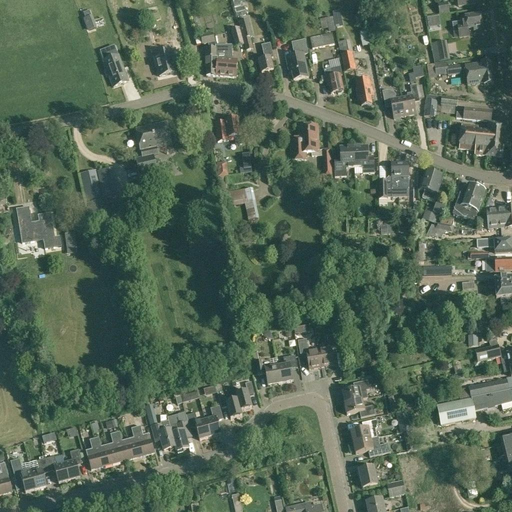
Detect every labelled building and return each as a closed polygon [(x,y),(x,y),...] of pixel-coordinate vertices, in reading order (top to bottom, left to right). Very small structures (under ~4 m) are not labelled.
[(244,0),(232,0),(236,17),(246,14),(245,8),(246,8),(244,0)] [(438,5),(439,15),(449,13),(447,3),(438,5)] [(339,11),(332,12),(335,28),(342,27),(339,11)] [(466,21),(452,23),(454,33),(459,32),(459,39),(468,37),(467,30),(474,29),(474,31),(482,30),(480,15),(465,17),(466,21)] [(91,16),(83,19),(88,31),(97,28),(92,16),(91,16)] [(335,32),(333,18),(326,19),(327,29),(329,29),(330,33),(335,32)] [(239,22),(246,52),(253,50),(251,39),(253,38),(249,20),(239,22)] [(231,31),(235,48),(244,46),(239,28),(231,31)] [(360,33),(363,47),(369,46),(366,32),(360,33)] [(310,38),(312,49),(334,45),(332,33),(310,38)] [(205,77),(216,78),(216,51),(215,46),(213,35),(202,37),(203,46),(210,45),(210,49),(207,49),(206,59),(205,77)] [(163,36),(153,38),(155,47),(165,45),(163,36)] [(304,55),(308,54),(305,41),(292,44),(295,56),(286,58),(288,68),(290,67),(293,81),(309,78),(304,55)] [(433,44),(436,61),(448,59),(445,41),(433,44)] [(259,61),(261,74),(274,71),(271,60),(273,59),(270,45),(262,46),(265,60),(259,61)] [(216,51),(216,78),(216,77),(236,78),(237,61),(232,62),(232,46),(215,46),(216,51)] [(108,64),(110,68),(106,69),(113,88),(129,82),(122,63),(121,64),(119,59),(115,47),(98,54),(103,66),(108,64)] [(159,77),(176,73),(171,52),(155,55),(159,77)] [(351,54),(341,55),(345,73),(356,71),(353,53),(351,54)] [(334,72),(343,71),(342,62),(333,63),(334,72)] [(481,65),(465,67),(467,86),(484,84),(484,85),(493,83),(490,62),(481,64),(481,65)] [(434,65),(436,77),(460,75),(459,66),(448,67),(447,63),(434,65)] [(423,68),(414,69),(415,75),(415,79),(424,77),(423,68)] [(329,86),(331,95),(344,92),(340,76),(333,78),(331,69),(324,71),(327,87),(329,86)] [(370,97),(373,96),(372,89),(370,89),(369,80),(355,82),(357,91),(356,92),(357,101),(360,100),(361,106),(371,105),(370,97)] [(413,100),(419,99),(416,85),(410,87),(411,94),(407,95),(407,97),(400,98),(404,117),(415,115),(413,100)] [(382,92),(385,105),(391,104),(391,107),(394,119),(404,117),(400,98),(396,99),(395,94),(390,95),(390,90),(382,92)] [(441,105),(456,107),(457,100),(442,98),(441,105)] [(424,117),(436,118),(437,102),(426,101),(424,117)] [(456,119),(490,123),(492,112),(465,109),(464,114),(457,113),(456,119)] [(235,137),(236,146),(243,145),(241,136),(242,136),(241,129),(239,130),(238,120),(225,122),(225,124),(215,125),(218,143),(229,141),(228,138),(235,137)] [(142,158),(136,159),(140,178),(157,174),(153,156),(158,155),(157,148),(169,145),(165,123),(136,129),(142,158)] [(486,157),(501,159),(505,126),(487,124),(487,131),(478,130),(478,126),(461,125),(459,149),(475,151),(474,155),(486,157)] [(298,140),(290,140),(291,161),(305,160),(305,154),(311,154),(311,157),(322,157),(322,167),(330,167),(329,151),(322,151),(322,152),(318,152),(317,128),(298,129),(298,140)] [(367,148),(353,149),(354,170),(362,169),(363,175),(374,175),(373,160),(367,160),(367,148)] [(354,170),(353,149),(340,149),(340,161),(334,161),(334,179),(346,178),(346,170),(354,170)] [(217,165),(219,177),(228,175),(226,164),(217,165)] [(386,181),(378,182),(378,200),(379,200),(379,206),(387,206),(386,193),(392,193),(392,199),(401,198),(401,191),(398,191),(398,180),(400,180),(399,170),(398,170),(398,165),(390,165),(391,176),(386,181)] [(400,180),(398,180),(398,191),(401,191),(401,198),(409,198),(408,178),(409,178),(408,165),(398,165),(398,170),(399,170),(400,180)] [(97,173),(102,191),(117,188),(113,169),(97,173)] [(87,205),(91,204),(104,201),(103,198),(101,191),(97,171),(80,175),(87,205)] [(437,196),(442,178),(425,173),(420,191),(424,192),(422,199),(435,204),(437,196)] [(464,196),(460,195),(453,215),(465,220),(475,189),(468,186),(464,196)] [(102,191),(101,191),(103,198),(119,195),(117,188),(102,191)] [(253,189),(244,191),(246,205),(250,221),(259,220),(253,189)] [(475,189),(465,220),(468,221),(467,226),(472,228),(477,213),(478,213),(485,193),(475,189)] [(229,194),(232,208),(246,205),(244,191),(229,194)] [(104,201),(91,204),(96,221),(108,218),(104,201)] [(434,212),(433,214),(439,216),(443,210),(445,206),(437,203),(434,212)] [(507,230),(511,229),(511,208),(506,209),(487,211),(488,231),(507,229),(507,230)] [(44,241),(45,250),(56,248),(51,215),(39,217),(40,225),(31,226),(29,209),(17,210),(19,222),(22,222),(23,231),(20,231),(22,244),(44,241)] [(426,209),(422,221),(434,225),(439,216),(433,214),(434,212),(426,209)] [(455,219),(442,217),(440,225),(453,228),(455,219)] [(441,231),(445,231),(452,233),(453,228),(440,225),(435,224),(435,227),(432,226),(427,236),(437,238),(441,231)] [(383,227),(374,227),(374,237),(380,237),(380,234),(383,234),(383,227)] [(65,235),(66,242),(75,241),(74,234),(65,235)] [(484,247),(494,247),(494,254),(511,253),(511,241),(484,242),(484,247)] [(424,265),(439,265),(438,248),(424,249),(424,265)] [(504,272),(511,271),(511,264),(511,260),(485,261),(486,273),(504,273),(504,272)] [(451,276),(451,268),(423,269),(423,277),(451,276)] [(511,280),(495,282),(488,283),(489,290),(495,290),(496,301),(501,301),(501,306),(511,305),(511,280)] [(462,285),(463,292),(475,291),(474,283),(462,285)] [(419,324),(424,330),(429,326),(424,320),(419,324)] [(478,335),(478,337),(478,344),(488,344),(488,335),(478,335)] [(326,337),(328,349),(319,350),(322,369),(335,367),(332,350),(337,349),(335,336),(326,337)] [(300,356),(307,355),(309,371),(322,369),(319,350),(308,352),(306,341),(300,342),(298,342),(300,356)] [(495,341),(489,343),(490,350),(475,353),(478,365),(500,359),(499,357),(500,357),(498,347),(497,347),(495,341)] [(258,352),(253,353),(255,364),(257,376),(266,375),(268,387),(281,385),(278,367),(271,369),(269,361),(264,362),(263,359),(259,360),(258,352)] [(511,364),(511,354),(500,357),(499,357),(500,359),(502,368),(508,366),(511,364)] [(285,366),(278,367),(281,385),(293,382),(291,370),(298,369),(296,357),(283,359),(285,366)] [(471,400),(508,392),(506,381),(469,390),(471,399),(471,400)] [(356,391),(343,394),(345,405),(363,401),(368,400),(366,392),(370,392),(368,382),(354,385),(356,391)] [(236,395),(237,400),(238,400),(241,411),(252,408),(249,396),(255,394),(252,383),(245,385),(247,392),(236,395)] [(472,401),(437,408),(441,427),(475,420),(474,413),(487,410),(487,411),(495,409),(494,408),(511,403),(511,391),(508,392),(471,400),(472,401)] [(191,402),(189,395),(181,397),(183,404),(191,402)] [(222,409),(228,407),(231,420),(243,417),(241,411),(238,400),(237,400),(227,403),(225,396),(219,397),(222,409)] [(363,401),(345,405),(348,417),(361,414),(362,420),(376,417),(373,407),(364,409),(363,401)] [(211,410),(213,419),(206,421),(211,438),(221,435),(218,423),(224,421),(220,408),(211,410)] [(413,432),(408,412),(398,414),(403,434),(413,432)] [(211,438),(206,421),(198,423),(195,414),(186,416),(188,423),(190,430),(197,428),(200,441),(211,438)] [(172,433),(170,426),(169,422),(160,424),(161,426),(157,427),(155,419),(149,420),(152,428),(156,444),(161,442),(164,451),(170,450),(170,451),(176,450),(172,433)] [(363,425),(364,431),(369,430),(370,433),(379,431),(377,422),(363,425)] [(190,430),(188,423),(178,425),(177,424),(170,426),(172,433),(176,450),(177,452),(178,454),(184,452),(183,451),(189,449),(186,439),(192,438),(190,430)] [(136,428),(144,457),(155,454),(150,435),(143,437),(141,427),(136,428)] [(134,439),(128,441),(134,460),(144,457),(136,428),(131,430),(134,439)] [(68,439),(78,436),(76,429),(67,432),(68,439)] [(351,433),(354,445),(371,441),(370,433),(369,430),(364,431),(351,433)] [(134,460),(128,441),(122,442),(120,433),(115,434),(123,463),(134,460)] [(113,445),(107,446),(112,466),(123,463),(115,434),(110,436),(113,445)] [(481,478),(508,472),(508,473),(511,472),(511,437),(500,440),(505,461),(478,468),(481,478)] [(112,466),(107,446),(102,448),(99,438),(94,440),(102,469),(112,466)] [(91,472),(102,469),(94,440),(90,441),(92,450),(86,452),(91,472)] [(356,456),(369,453),(370,459),(390,455),(388,446),(380,447),(379,440),(371,441),(354,445),(356,456)] [(83,464),(79,451),(70,453),(73,463),(65,465),(69,482),(80,479),(77,466),(83,464)] [(54,458),(45,460),(49,473),(55,472),(59,485),(69,482),(65,465),(57,467),(54,458)] [(19,460),(10,463),(16,482),(22,481),(25,494),(36,491),(31,474),(24,476),(19,460)] [(39,471),(31,474),(36,491),(47,488),(43,475),(49,473),(45,460),(40,462),(37,462),(39,471)] [(0,467),(2,475),(0,475),(0,488),(2,496),(13,493),(5,464),(0,465),(0,467)] [(362,484),(363,490),(377,486),(373,469),(359,472),(360,473),(360,474),(357,475),(360,484),(362,484)] [(224,470),(211,476),(215,485),(228,480),(224,470)] [(402,482),(387,485),(389,493),(404,489),(402,482)] [(236,493),(234,484),(228,486),(230,494),(236,493)] [(467,489),(468,499),(477,498),(475,488),(467,489)] [(404,489),(389,493),(390,499),(405,496),(404,489)] [(232,496),(235,511),(242,511),(239,495),(232,496)] [(275,503),(277,511),(283,511),(281,501),(281,502),(275,503)] [(366,504),(368,511),(385,511),(383,501),(366,504)]
